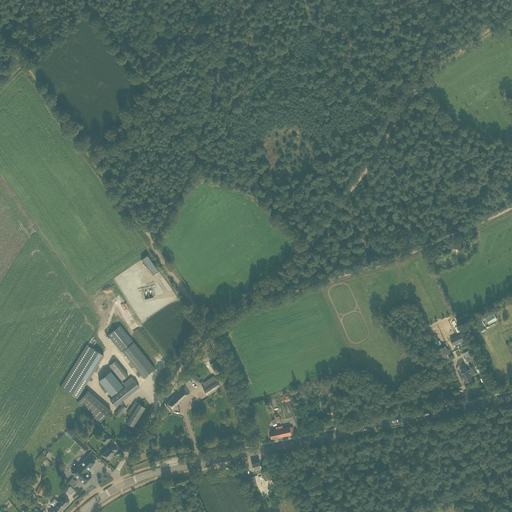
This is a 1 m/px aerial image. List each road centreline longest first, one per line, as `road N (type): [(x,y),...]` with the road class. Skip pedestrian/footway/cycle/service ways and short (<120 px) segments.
road 1 (tertiary): [(119,486),(511,397)]
road 2 (track): [(177,372),(208,326),(310,245),(411,88)]
road 3 (track): [(153,244),(208,326),(261,455),(303,511)]
road 4 (track): [(249,294),(349,272),(511,209)]
road 5 (track): [(153,244),(0,32)]
road 6 (track): [(83,0),(194,155)]
road 7 (residential): [(119,486),(117,469),(177,372)]
road 8 (track): [(511,5),(411,88)]
